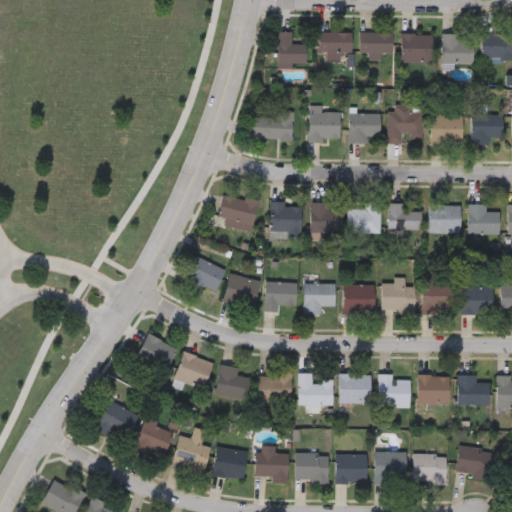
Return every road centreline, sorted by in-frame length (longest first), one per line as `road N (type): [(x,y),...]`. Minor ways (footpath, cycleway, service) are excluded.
road 1 (secondary): [(246,0),(214,115),(158,246),(0,497)]
road 2 (residential): [(138,284),(197,324),(262,345),(511,346)]
road 3 (residential): [(202,148),(284,173),(511,174)]
road 4 (residential): [(38,431),(127,483),(224,511)]
road 5 (residential): [(377,0),(511,2)]
